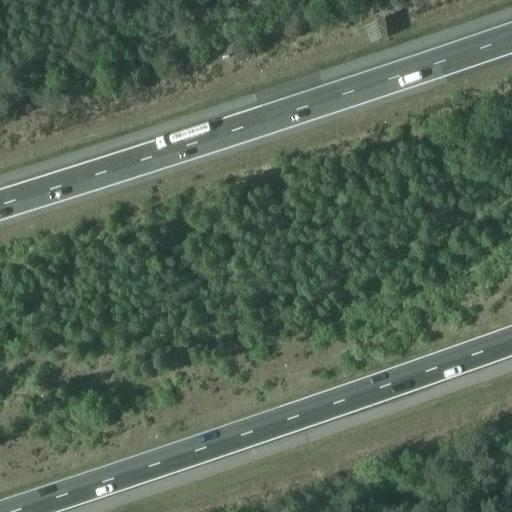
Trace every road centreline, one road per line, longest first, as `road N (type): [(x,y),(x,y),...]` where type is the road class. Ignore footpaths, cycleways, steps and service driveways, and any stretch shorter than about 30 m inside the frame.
road 1 (motorway): [(511,38),(0,205)]
road 2 (motorway): [(16,511),(511,341)]
